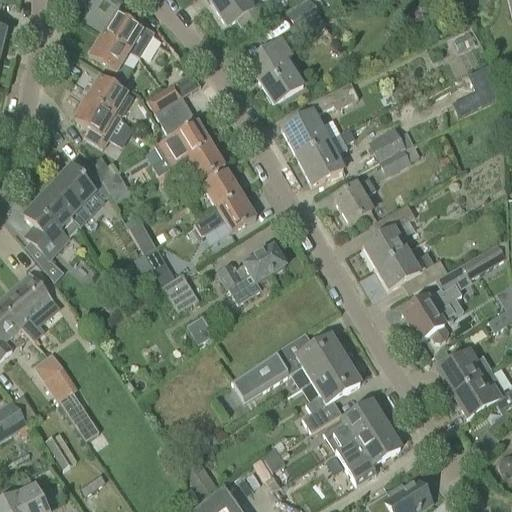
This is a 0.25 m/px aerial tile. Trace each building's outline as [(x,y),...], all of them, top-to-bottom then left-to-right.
[(204,0),(205,1),(204,1),(211,11),(211,10),(225,31),(236,24),(243,34),(264,21),(256,8),(251,11),(243,0),(204,0)] [(315,1),(307,6),(314,17),(322,12),(315,1)] [(262,57),(245,68),(273,111),(290,100),(300,93),(307,89),(289,62),(283,53),(322,29),(316,19),(314,17),(307,6),(306,4),(281,20),(292,38),(279,46),(262,57)] [(113,19),(100,40),(128,57),(138,64),(153,39),(131,26),(129,29),(113,19)] [(121,69),(128,57),(100,40),(87,62),(124,85),(130,75),(121,69)] [(451,108),(457,121),(500,101),(486,70),(466,79),(474,97),(451,108)] [(113,120),(119,124),(132,103),(98,82),(85,103),(113,120)] [(172,88),(145,105),(153,118),(180,102),(172,88)] [(349,88),(326,99),(332,111),(335,115),(357,104),(349,88)] [(180,102),(153,118),(159,129),(187,112),(180,102)] [(119,124),(113,120),(85,103),(72,125),(88,135),(84,143),(102,153),(119,124)] [(187,112),(159,129),(166,139),(168,138),(193,123),(187,112)] [(311,117),(280,134),(295,163),(326,146),(311,117)] [(153,152),(161,165),(149,172),(156,182),(166,176),(209,149),(195,126),(153,152)] [(345,136),(338,140),(344,150),(350,147),(354,145),(349,134),(345,136)] [(394,135),(369,148),(378,166),(401,154),(403,153),(397,141),(394,135)] [(405,137),(397,141),(403,153),(411,149),(405,137)] [(326,146),(295,163),(310,192),(341,175),(338,169),(326,146)] [(166,176),(156,182),(162,192),(180,181),(185,189),(198,187),(223,172),(209,149),(166,176)] [(403,153),(401,154),(407,166),(417,161),(411,149),(403,153)] [(401,154),(378,166),(384,179),(407,167),(407,166),(401,154)] [(100,162),(90,169),(89,168),(89,169),(101,186),(111,179),(100,162)] [(70,172),(44,200),(57,211),(56,213),(68,225),(93,199),(100,206),(108,198),(108,197),(104,191),(101,186),(89,169),(78,180),(70,172)] [(225,175),(208,186),(201,191),(215,214),(240,199),(225,175)] [(355,190),(349,193),(332,203),(348,229),(370,216),(362,204),(375,196),(367,184),(356,191),(355,190)] [(122,188),(108,197),(108,198),(109,200),(114,207),(126,200),(129,198),(122,188)] [(215,214),(199,224),(192,228),(199,241),(207,236),(222,226),(230,239),(255,223),(240,199),(215,214)] [(44,200),(23,222),(34,232),(25,242),(39,255),(49,264),(66,246),(65,245),(77,233),(68,225),(56,213),(57,211),(44,200)] [(379,240),(361,251),(374,273),(405,256),(399,245),(405,241),(399,230),(413,221),(406,209),(372,228),(379,240)] [(143,231),(131,238),(142,259),(154,252),(143,231)] [(495,249),(459,270),(467,285),(504,264),(495,249)] [(228,272),(217,279),(226,295),(236,311),(260,296),(256,288),(267,282),(284,271),(271,250),(263,255),(264,257),(260,259),(231,277),(228,272)] [(152,276),(154,278),(159,287),(171,280),(155,252),(142,259),(147,267),(152,276)] [(405,256),(374,273),(387,296),(405,285),(412,297),(445,278),(437,265),(432,268),(426,258),(418,262),(419,263),(411,267),(405,256)] [(142,259),(133,265),(143,282),(152,276),(147,267),(142,259)] [(28,279),(0,303),(0,306),(20,331),(26,338),(33,346),(43,337),(31,322),(51,305),(28,279)] [(181,279),(161,291),(177,318),(197,305),(181,279)] [(425,303),(400,318),(418,346),(428,340),(432,346),(439,347),(445,344),(447,337),(442,330),(433,316),(459,299),(453,289),(441,297),(439,294),(438,295),(425,304),(425,303)] [(0,306),(0,363),(11,355),(3,346),(20,331),(0,306)] [(511,310),(487,325),(486,326),(493,337),(494,336),(511,325),(511,310)] [(186,332),(198,351),(213,341),(201,322),(186,332)] [(272,358),(229,388),(242,409),(286,381),(301,372),(310,387),(343,365),(329,342),(304,357),(296,344),(304,339),(304,338),(272,358)] [(453,365),(436,376),(437,377),(438,377),(452,399),(490,376),(481,361),(473,366),(465,353),(454,360),(456,364),(453,365)] [(310,418),(301,424),(310,438),(349,414),(349,413),(340,418),(332,406),(358,389),(343,365),(310,387),(318,401),(304,410),(310,418)] [(61,373),(43,386),(57,406),(58,406),(71,397),(75,394),(61,373)] [(490,376),(452,399),(466,422),(465,423),(466,424),(490,408),(496,405),(502,415),(505,414),(506,413),(511,409),(511,393),(504,398),(490,376)] [(71,397),(58,406),(84,446),(98,438),(71,397)] [(11,407),(25,430),(28,428),(36,423),(22,401),(11,407)] [(0,445),(25,430),(11,407),(0,414),(0,445)] [(370,408),(320,439),(333,458),(382,428),(370,408)] [(501,419),(499,420),(485,434),(495,443),(511,424),(511,417),(504,415),(503,416),(501,419)] [(36,423),(28,428),(31,432),(41,426),(37,420),(35,422),(36,423)] [(382,428),(333,458),(353,491),(374,478),(370,471),(398,454),(382,428)] [(204,444),(198,448),(203,455),(217,446),(212,439),(204,444)] [(53,440),(44,446),(61,474),(70,469),(53,440)] [(272,452),(278,459),(285,454),(279,445),(271,449),(273,452),(272,452)] [(272,452),(261,461),(271,478),(284,469),(278,459),(272,452)] [(42,511),(27,481),(14,488),(0,495),(0,496),(3,495),(8,505),(0,508),(0,511),(42,511)] [(99,482),(79,495),(82,499),(83,501),(103,488),(99,482)] [(400,489),(383,500),(364,511),(365,511),(370,510),(371,511),(424,511),(432,508),(417,484),(403,494),(400,489)] [(235,511),(221,493),(213,499),(203,507),(196,511),(235,511)]
